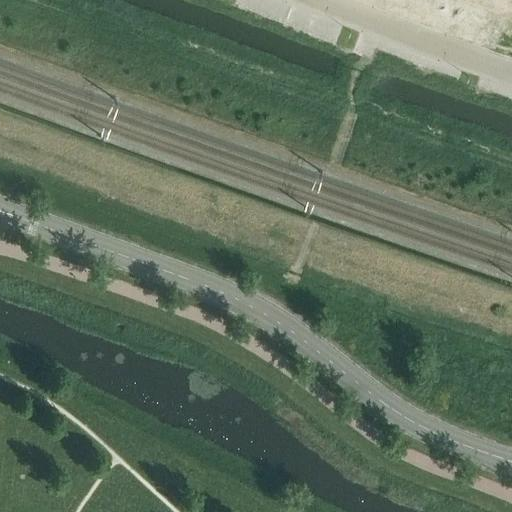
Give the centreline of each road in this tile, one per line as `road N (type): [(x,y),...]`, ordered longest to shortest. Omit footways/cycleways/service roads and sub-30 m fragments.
road 1 (tertiary): [(12,215),(212,290),(264,316),(412,424),(511,463)]
road 2 (unclassified): [(511,75),(311,0)]
